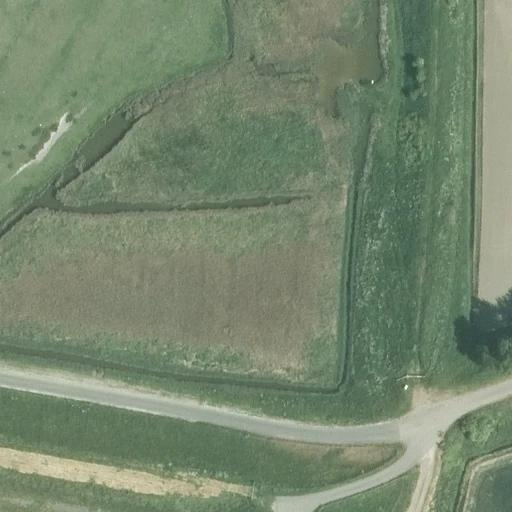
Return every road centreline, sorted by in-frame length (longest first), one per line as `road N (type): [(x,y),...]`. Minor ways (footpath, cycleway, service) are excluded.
road 1 (unclassified): [(511,389),(398,430),(350,436),(0,380)]
road 2 (track): [(0,457),(291,511)]
road 3 (track): [(416,511),(438,417),(423,407),(419,379)]
